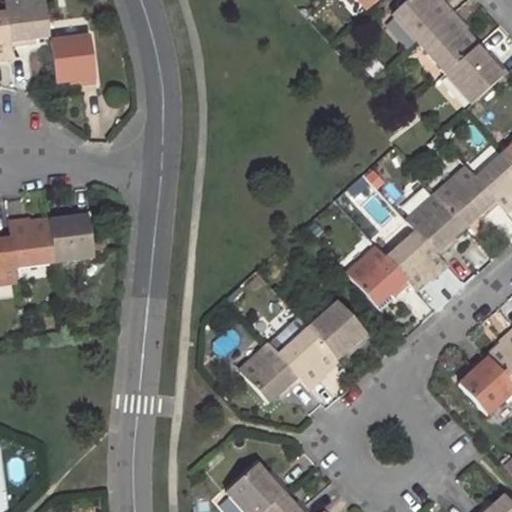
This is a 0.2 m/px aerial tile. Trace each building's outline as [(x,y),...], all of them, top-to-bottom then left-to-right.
[(30,47),(30,41),(48,39),(43,0),(12,0),(4,1),(6,14),(10,49),(30,47)] [(378,0),(358,0),(368,10),(378,0)] [(434,0),(408,0),(391,16),(417,46),(453,14),(440,0),(437,0),(436,2),(434,0)] [(6,14),(0,15),(0,62),(11,61),(10,49),(6,14)] [(453,14),(417,46),(444,75),(476,47),(462,32),(466,29),(453,14)] [(89,37),(48,43),(53,85),(72,83),(73,88),(95,85),(89,37)] [(476,47),(444,75),(471,105),(507,73),(492,58),(489,61),(476,47)] [(511,161),(504,152),(473,179),(497,206),(504,214),(511,206),(511,161)] [(465,170),(435,196),(464,228),(478,215),(481,219),(497,206),(473,179),(465,170)] [(435,196),(406,222),(414,231),(438,258),(453,245),(450,241),(464,228),(435,196)] [(67,219),(48,222),(53,264),(93,259),(87,212),(67,215),(67,219)] [(28,219),(8,222),(9,234),(14,269),(53,264),(48,222),(29,224),(28,219)] [(414,231),(384,258),(408,284),(414,290),(427,278),(430,281),(446,267),(438,258),(414,231)] [(0,283),(16,281),(14,269),(9,234),(0,234),(0,283)] [(376,249),(346,276),(375,308),(389,295),(392,299),(408,284),(384,258),(376,249)] [(336,302),(306,329),(334,361),(349,348),(353,352),(368,337),(336,302)] [(306,329),(276,355),(300,382),(308,390),(324,377),(320,373),(334,361),(306,329)] [(268,346),(238,374),(266,405),(281,391),(285,395),(300,382),(276,355),(268,346)] [(511,348),(494,364),(511,382),(511,348)] [(511,383),(494,364),(487,357),(459,382),(489,419),(511,397),(511,383)] [(257,465),(225,493),(242,511),(262,511),(283,494),(287,491),(274,475),(270,479),(257,465)] [(283,494),(262,511),(306,511),(300,505),(296,508),(283,494)] [(485,505),(476,511),(511,511),(511,506),(503,496),(488,508),(485,505)]
